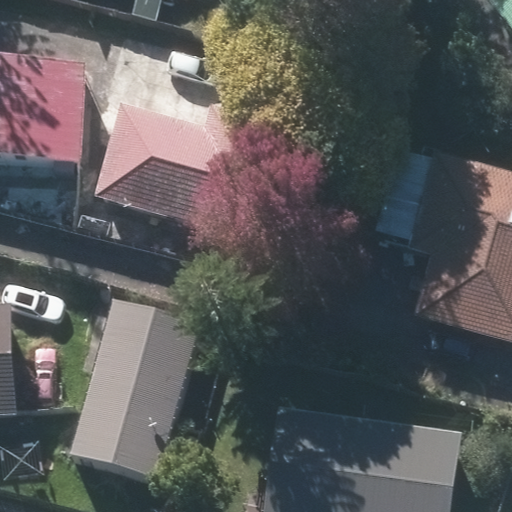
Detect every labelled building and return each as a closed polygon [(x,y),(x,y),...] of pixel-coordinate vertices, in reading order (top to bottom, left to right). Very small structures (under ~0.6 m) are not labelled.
[(511,0),(479,0),(511,41),(511,0)] [(92,81),(0,74),(0,178),(84,185),(92,81)] [(209,144),(123,120),(100,204),(254,247),(284,136),(216,117),(209,144)] [(511,187),(431,167),(407,260),(437,268),(419,335),(511,359),(511,187)] [(204,343),(95,314),(80,371),(101,377),(77,467),(165,490),(204,343)] [(15,323),(0,323),(0,431),(20,430),(15,323)] [(459,511),(469,445),(278,419),(265,511),(459,511)]
